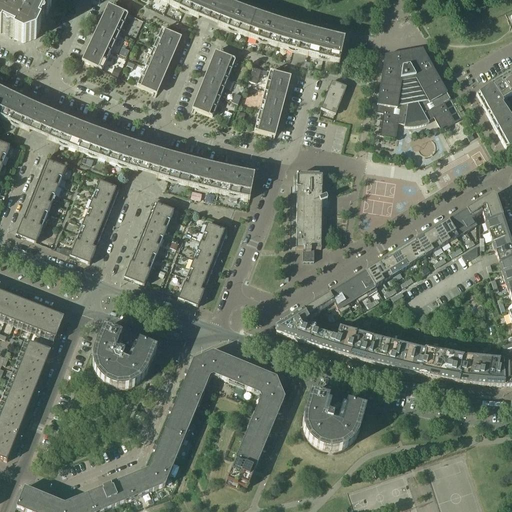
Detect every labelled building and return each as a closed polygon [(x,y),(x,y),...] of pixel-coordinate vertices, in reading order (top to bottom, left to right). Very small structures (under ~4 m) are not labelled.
[(0,0),(0,33),(0,34),(1,32),(13,37),(12,40),(23,45),(35,40),(40,30),(38,28),(43,16),(46,17),(51,7),(47,0),(0,0)] [(215,0),(157,0),(160,1),(179,11),(187,14),(198,19),(206,23),(216,27),(227,31),(236,34),(258,42),(266,45),(288,51),(297,54),(318,59),(327,62),(339,64),(344,40),(324,36),(303,30),(294,28),(274,21),(265,19),(244,11),(236,8),(225,4),(216,0),(215,0)] [(103,16),(99,25),(98,26),(90,43),(81,63),(101,72),(127,16),(108,6),(103,16)] [(178,38),(161,30),(136,88),(152,95),(156,97),(161,86),(164,78),(169,67),(181,39),(178,38)] [(418,51),(408,53),(402,54),(396,55),(385,57),(384,57),(375,115),(382,116),(379,138),(395,140),(397,130),(397,126),(404,127),(403,129),(409,129),(415,129),(423,127),(428,124),(427,122),(433,119),(435,123),(440,132),(454,124),(443,105),(450,101),(422,50),(418,51)] [(195,101),(191,111),(195,112),(208,118),(212,119),(219,100),(223,90),(230,92),(233,84),(227,82),(227,81),(235,61),(231,60),(218,54),(214,53),(210,63),(206,73),(203,82),(199,91),(199,92),(195,101)] [(115,67),(112,75),(119,78),(122,70),(115,67)] [(248,82),(255,85),(259,71),(252,69),(248,82)] [(277,128),(285,99),(287,89),(290,78),(269,73),(253,133),(271,138),(275,139),(277,128)] [(511,96),(511,84),(507,77),(499,81),(510,98),(511,96)] [(510,98),(499,81),(490,87),(501,103),(510,98)] [(320,110),(327,114),(335,116),(346,89),(331,83),(320,110)] [(511,147),(511,121),(501,105),(502,104),(501,103),(490,87),(475,97),(485,115),(505,152),(511,147)] [(105,136),(96,133),(76,125),(56,117),(47,113),(39,110),(20,101),(1,92),(0,91),(0,119),(18,128),(29,133),(39,137),(47,140),(67,148),(87,156),(96,159),(117,167),(126,169),(137,173),(145,175),(156,179),(168,182),(176,184),(198,190),(207,192),(229,197),(239,199),(249,201),(254,176),(242,174),(234,172),(213,168),(204,166),(183,160),(174,158),(163,155),(153,152),(142,148),(125,143),(115,139),(105,136)] [(234,95),(230,104),(237,106),(240,97),(234,95)] [(225,113),(222,120),(228,123),(231,116),(225,113)] [(0,171),(9,148),(0,144),(0,171)] [(35,245),(54,197),(65,170),(45,162),(15,238),(35,245)] [(321,177),(318,177),(318,175),(299,175),(299,177),(296,177),(295,251),(302,251),(313,251),(320,251),(321,204),(327,202),(325,198),(321,199),(321,177)] [(89,266),(108,218),(118,191),(99,183),(69,259),(89,266)] [(498,208),(494,198),(491,197),(479,205),(484,213),(498,208)] [(143,288),(162,240),(173,213),(153,205),(123,280),(143,288)] [(484,213),(479,205),(466,212),(471,221),(481,215),(481,214),(484,213)] [(498,208),(484,213),(481,214),(481,215),(484,223),(501,217),(498,208)] [(475,228),(471,221),(466,212),(456,218),(466,233),(475,228)] [(504,228),(501,217),(484,223),(487,233),(504,228)] [(466,233),(456,218),(447,224),(456,239),(466,233)] [(456,239),(447,224),(439,229),(448,244),(456,239)] [(197,308),(216,261),(227,234),(207,226),(177,301),(197,309),(197,308)] [(508,239),(504,228),(487,233),(491,244),(508,239)] [(448,244),(439,229),(431,234),(440,249),(448,244)] [(440,249),(431,234),(423,239),(432,254),(440,249)] [(432,254),(423,239),(414,244),(424,259),(432,254)] [(511,248),(508,239),(491,244),(494,254),(511,248)] [(170,249),(176,251),(179,245),(172,243),(170,249)] [(424,259),(414,244),(406,249),(415,264),(424,259)] [(511,250),(511,248),(494,254),(496,259),(498,264),(511,258),(511,250)] [(415,264),(406,249),(398,254),(407,269),(415,264)] [(313,251),(302,251),(302,264),(313,264),(313,251)] [(407,269),(398,254),(390,259),(399,274),(407,269)] [(469,262),(467,259),(465,255),(461,258),(465,265),(469,262)] [(511,270),(511,258),(498,264),(501,275),(511,270)] [(399,274),(390,259),(382,264),(391,279),(399,274)] [(391,279),(382,264),(373,269),(383,284),(391,279)] [(383,284),(373,269),(366,274),(375,289),(383,284)] [(511,282),(511,270),(501,275),(505,285),(511,282)] [(377,292),(375,289),(366,274),(356,280),(367,298),(377,292)] [(367,298),(356,280),(346,286),(355,301),(357,304),(367,298)] [(355,301),(346,286),(338,291),(347,306),(355,301)] [(347,306),(338,291),(328,297),(333,306),(339,315),(349,309),(347,306)] [(63,319),(0,294),(0,318),(40,335),(55,341),(63,319)] [(333,306),(328,297),(315,304),(321,313),(333,306)] [(321,313),(315,304),(302,312),(308,322),(321,313)] [(302,312),(294,317),(301,329),(308,331),(312,329),(308,322),(302,312)] [(294,317),(275,329),(276,335),(308,346),(312,333),(308,331),(301,329),(294,317)] [(118,350),(117,349),(121,337),(103,330),(94,352),(93,354),(93,355),(92,357),(92,359),(92,361),(92,363),(92,364),(92,366),(92,368),(93,370),(93,372),(94,373),(95,375),(96,377),(96,378),(97,380),(98,380),(99,382),(100,383),(102,385),(105,386),(107,388),(109,389),(111,390),(114,390),(115,391),(117,391),(120,391),(123,391),(126,391),(128,390),(131,389),(133,389),(134,388),(136,387),(139,385),(140,384),(142,382),(143,381),(145,378),(146,377),(147,374),(156,352),(138,344),(132,358),(129,357),(130,353),(128,350),(132,347),(128,343),(124,346),(125,347),(120,351),(118,350)] [(335,340),(331,354),(340,356),(347,333),(338,330),(335,340)] [(312,333),(308,346),(319,350),(324,336),(312,333)] [(347,333),(340,356),(348,359),(355,335),(347,333)] [(0,460),(6,463),(55,341),(40,335),(35,347),(29,345),(0,417),(0,460)] [(355,335),(348,359),(357,361),(364,337),(355,335)] [(324,336),(319,350),(331,354),(335,340),(324,336)] [(364,337),(357,361),(366,364),(372,339),(364,337)] [(372,339),(366,364),(374,366),(383,368),(392,370),(398,346),(381,342),(372,339)] [(10,340),(9,344),(20,348),(22,342),(18,340),(17,343),(10,340)] [(511,344),(501,348),(502,360),(502,362),(503,362),(503,363),(511,361),(511,344)] [(398,346),(392,370),(401,372),(409,374),(418,376),(423,353),(415,351),(406,349),(398,346)] [(423,353),(418,376),(428,378),(438,381),(443,356),(433,354),(424,352),(423,353)] [(223,358),(212,354),(203,358),(211,378),(212,377),(236,387),(244,367),(227,360),(228,358),(224,356),(223,358)] [(443,356),(438,381),(448,382),(457,384),(462,360),(453,358),(443,356)] [(186,377),(179,393),(200,402),(209,379),(211,378),(203,358),(192,362),(188,372),(186,371),(184,376),(186,377)] [(462,360),(457,384),(466,385),(471,359),(463,359),(462,360)] [(471,359),(466,385),(476,386),(484,387),(493,388),(504,388),(503,363),(503,362),(502,362),(498,361),(489,361),(480,360),(471,359)] [(511,361),(503,363),(504,388),(511,387),(511,361)] [(260,374),(244,367),(236,387),(259,397),(259,398),(280,390),(276,380),(265,376),(266,373),(261,371),(260,374)] [(280,390),(259,398),(260,400),(251,423),(271,431),(278,415),(280,416),(282,411),(280,410),(284,400),(280,390)] [(171,415),(164,431),(184,440),(200,402),(179,393),(173,410),(170,409),(168,414),(171,415)] [(346,405),(344,413),(339,412),(338,410),(340,408),(336,405),(332,408),(333,409),(329,413),(325,412),(328,400),(309,394),(303,416),(302,420),(302,423),(302,426),(302,430),(303,433),(304,436),(306,439),(308,442),(310,445),(312,447),(315,449),(318,451),(321,452),(324,453),(328,454),(331,454),(335,453),(338,453),(341,452),(344,450),(347,449),(350,447),(352,444),(354,441),(356,439),(358,435),(359,432),(365,410),(346,405)] [(251,423),(244,440),(235,461),(255,470),(262,453),(264,454),(266,449),(264,448),(271,431),(251,423)] [(155,453),(148,470),(168,478),(184,440),(164,431),(157,448),(155,447),(153,452),(155,453)] [(230,473),(226,482),(246,490),(253,474),(254,471),(255,470),(235,461),(234,463),(230,473)] [(141,474),(125,480),(133,500),(164,488),(168,478),(148,470),(147,471),(146,472),(145,469),(140,471),(141,474)] [(103,489),(87,496),(93,511),(105,511),(133,500),(125,480),(108,487),(107,485),(103,487),(103,489)] [(41,496),(24,489),(16,509),(22,511),(59,511),(62,505),(46,498),(47,496),(42,494),(41,496)] [(64,506),(62,505),(59,511),(93,511),(87,496),(70,503),(69,501),(64,503),(65,505),(64,506)]
